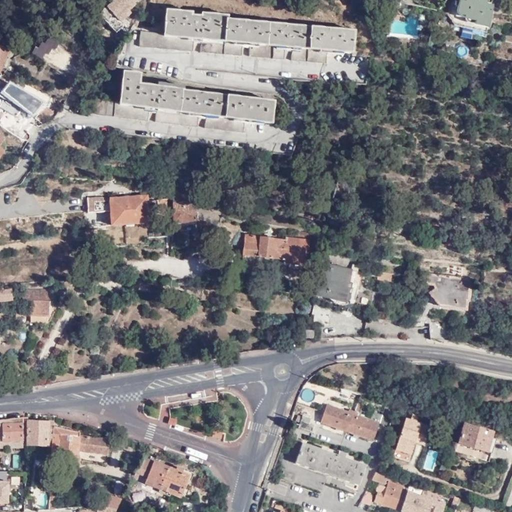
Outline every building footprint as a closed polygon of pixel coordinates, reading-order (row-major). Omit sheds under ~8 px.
[(112,0),(99,12),(105,19),(104,20),(115,32),(124,24),(122,22),(119,19),(121,16),(124,19),(130,13),(128,10),(135,4),(133,2),(135,0),(112,0)] [(490,5),(494,0),(457,0),(459,0),(453,24),(484,31),(490,5)] [(191,13),(166,11),(163,34),(140,32),(139,47),(193,52),(194,40),(198,40),(201,40),(200,53),(241,57),(243,44),(247,44),(251,45),(250,58),(283,60),(284,47),(288,48),(291,48),(290,61),(326,64),(327,51),(331,52),(353,53),(355,32),(227,20),(227,16),(202,13),(201,17),(191,16),(191,13)] [(75,60),(41,38),(32,53),(66,75),(75,60)] [(0,71),(0,72),(1,72),(3,63),(5,63),(8,46),(2,45),(0,44),(0,71)] [(120,102),(91,99),(90,114),(107,116),(147,121),(148,109),(152,109),(156,109),(155,122),(197,128),(199,115),(202,115),(206,116),(205,129),(243,133),(245,121),(248,121),(271,124),(274,103),(183,91),(183,87),(158,84),(158,87),(139,85),(140,74),(123,72),(120,102)] [(11,87),(5,79),(0,81),(0,92),(1,94),(11,87)] [(197,221),(196,193),(172,194),(173,222),(197,221)] [(168,213),(167,200),(161,200),(161,198),(157,198),(158,201),(146,202),(146,196),(110,198),(110,197),(86,199),(87,213),(109,212),(111,226),(148,223),(148,215),(168,213)] [(61,218),(61,211),(49,211),(50,219),(61,218)] [(243,254),(286,258),(285,263),(289,263),(304,265),(305,249),(310,250),(311,239),(286,236),(286,239),(244,234),(243,254)] [(207,246),(207,235),(196,235),(196,246),(207,246)] [(357,291),(362,274),(323,265),(316,293),(317,294),(317,296),(324,297),(325,296),(346,301),(349,289),(357,291)] [(470,284),(470,280),(427,275),(426,284),(431,284),(431,288),(432,290),(430,292),(440,304),(455,306),(454,308),(465,309),(468,284),(470,284)] [(30,314),(49,315),(49,306),(50,306),(51,289),(23,289),(22,300),(30,300),(30,314)] [(331,326),(335,310),(318,306),(314,322),(331,326)] [(431,326),(430,340),(445,341),(446,328),(432,323),(431,326)] [(308,330),(308,338),(316,338),(316,331),(308,330)] [(383,414),(373,411),(370,419),(358,415),(362,404),(358,402),(357,405),(353,404),(349,412),(327,404),(321,421),(374,440),(383,414)] [(383,412),(391,414),(392,404),(386,402),(383,412)] [(307,406),(304,410),(301,420),(308,423),(313,408),(307,406)] [(444,415),(436,413),(433,420),(441,423),(444,415)] [(427,439),(432,426),(419,421),(420,416),(413,414),(412,419),(407,418),(397,448),(412,453),(416,441),(418,436),(427,439)] [(0,420),(0,440),(22,440),(22,418),(0,420)] [(53,422),(27,420),(26,445),(52,446),(53,425),(53,422)] [(308,423),(301,420),(298,428),(311,432),(314,424),(308,423)] [(491,436),(493,430),(464,421),(458,442),(491,452),(496,438),(491,436)] [(53,425),(52,446),(52,451),(58,452),(58,454),(78,456),(78,450),(108,454),(110,440),(80,436),(80,433),(53,425)] [(416,441),(426,444),(427,439),(418,436),(416,441)] [(359,485),(366,465),(295,439),(291,453),(298,455),(296,463),(359,485)] [(148,478),(140,475),(137,480),(181,496),(190,471),(177,466),(155,462),(148,478)] [(281,480),(294,484),(297,475),(284,471),(281,480)] [(376,472),(373,479),(386,483),(389,475),(381,473),(376,472)] [(9,482),(0,481),(0,502),(7,503),(9,482)] [(375,502),(401,511),(407,494),(403,493),(405,487),(390,482),(388,488),(385,495),(378,493),(375,502)] [(376,492),(378,493),(385,495),(388,488),(378,485),(376,492)] [(407,494),(401,511),(403,511),(428,511),(433,500),(408,491),(407,494)] [(117,509),(122,500),(110,496),(107,507),(117,509)]
